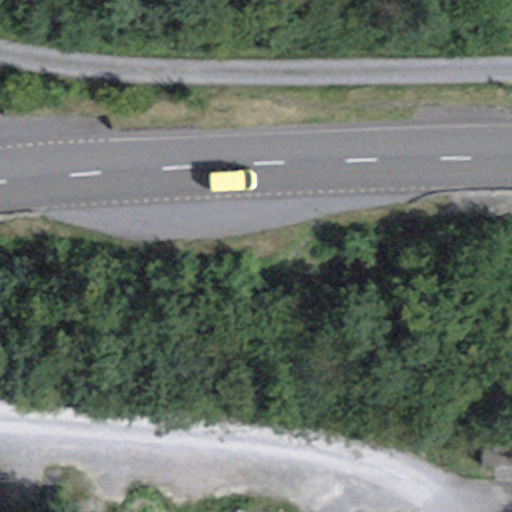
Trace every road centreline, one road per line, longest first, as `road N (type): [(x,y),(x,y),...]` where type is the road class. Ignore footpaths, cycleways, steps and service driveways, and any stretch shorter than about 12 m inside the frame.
road 1 (track): [(0,47),(144,68),(511,70)]
road 2 (secondary): [(0,181),(279,163),(511,159)]
road 3 (track): [(410,478),(335,448),(0,415)]
